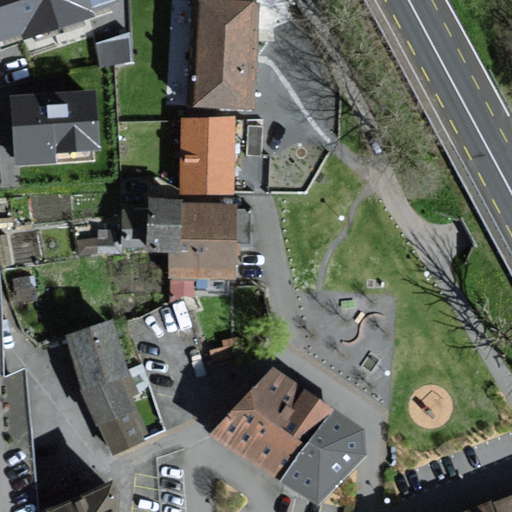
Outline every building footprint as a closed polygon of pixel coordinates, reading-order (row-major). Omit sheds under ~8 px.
[(111,0),(0,0),(0,39),(113,4),(111,0)] [(253,1),(219,0),(194,0),(190,103),(249,106),(253,1)] [(95,37),(100,62),(132,55),(127,31),(95,37)] [(90,94),(3,101),(8,166),(95,160),(90,94)] [(230,120),(178,119),(176,193),(228,195),(230,120)] [(164,201),(145,201),(143,253),(164,253),(164,280),(231,282),(231,270),(232,251),(250,252),(251,209),(173,207),(173,202),(164,201)] [(118,249),(118,224),(96,224),(96,231),(77,231),(77,249),(118,249)] [(62,336),(77,391),(119,379),(104,324),(62,336)] [(265,371),(201,434),(273,480),(328,410),(302,394),(265,371)] [(119,379),(77,391),(93,425),(132,407),(119,379)] [(145,435),(132,407),(93,425),(106,453),(145,435)] [(356,458),(357,432),(328,410),(273,480),(312,504),(356,458)] [(109,511),(109,486),(42,511),(41,511),(109,511)] [(486,511),(511,511),(511,497),(485,506),(486,511)]
